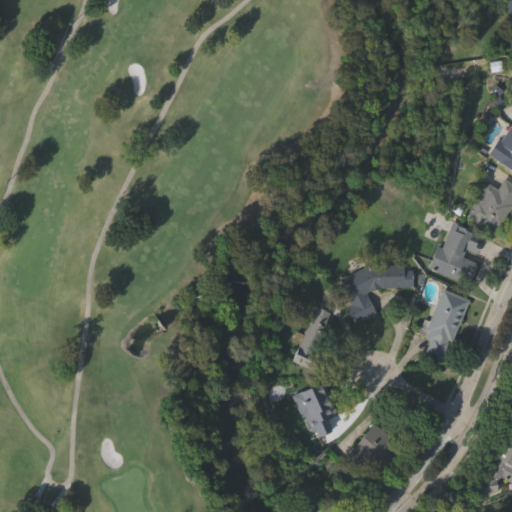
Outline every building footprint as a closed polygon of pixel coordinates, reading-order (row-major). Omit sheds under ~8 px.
[(511,171),(486,155),(511,115),(511,171)] [(484,181),(496,188),(502,178),(511,184),(511,197),(490,231),(463,214),(484,181)] [(425,265),(434,246),(440,249),(450,229),(468,238),(460,255),(475,262),(465,285),(425,265)] [(411,285),(377,286),(365,290),(372,314),(352,320),(337,276),(375,263),(407,262),(410,270),(411,285)] [(467,298),(440,360),(415,349),(442,287),(467,298)] [(304,334),(311,306),(328,310),(314,367),(288,360),(295,332),(304,334)] [(150,316),(126,340),(136,350),(160,326),(150,316)] [(320,382),(337,428),(313,436),(297,391),(320,382)] [(478,488),(511,421),(511,474),(508,483),(497,477),(489,493),(478,488)] [(398,444),(372,476),(344,454),(370,422),(398,444)]
